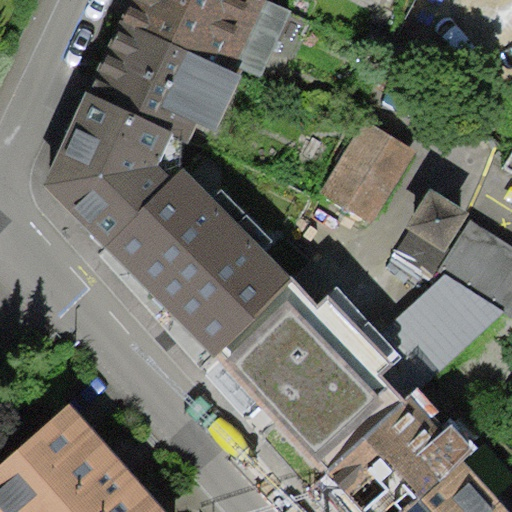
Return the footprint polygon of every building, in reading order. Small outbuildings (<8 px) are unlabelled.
[(14,0),(0,0),(0,15),(6,19),(14,0)] [(136,0),(96,88),(187,129),(191,120),(219,133),(244,77),(273,90),(309,12),(283,0),(136,0)] [(511,0),(438,0),(438,2),(511,41),(511,0)] [(184,136),(94,99),(48,185),(166,309),(288,442),(351,511),(511,511),(511,504),(476,467),(487,456),(457,426),(446,437),(396,374),(332,291),(323,298),(297,270),(287,275),(189,172),(177,180),(164,164),(184,136)] [(417,158),(369,127),(322,198),(369,230),(417,158)] [(444,280),(376,341),(419,391),(499,312),(511,318),(511,240),(430,189),(394,260),(444,280)] [(154,511),(73,414),(0,469),(0,511),(154,511)]
